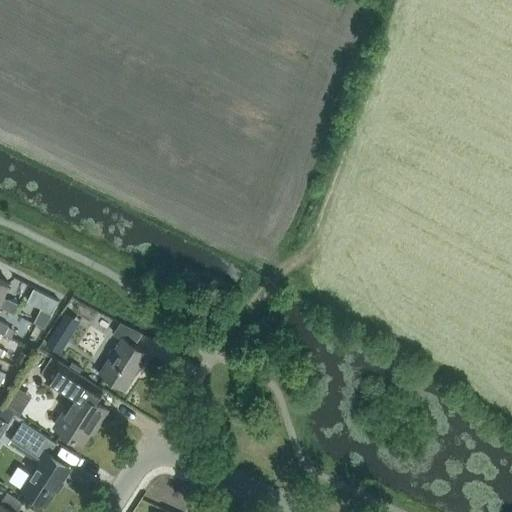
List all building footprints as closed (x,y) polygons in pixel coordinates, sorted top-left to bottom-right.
[(0,278),(0,305),(15,312),(19,303),(3,296),(9,283),(0,278)] [(34,287),(27,300),(40,307),(52,313),(59,300),(34,287)] [(40,307),(33,321),(45,327),(52,313),(40,307)] [(0,331),(5,334),(9,325),(0,320),(0,331)] [(61,320),(46,343),(58,351),(72,327),(61,320)] [(122,338),(101,372),(126,387),(148,352),(135,344),(143,332),(121,321),(113,333),(122,338)] [(15,362),(23,366),(29,355),(21,350),(15,362)] [(46,380),(73,398),(55,425),(82,442),(97,419),(99,421),(107,408),(98,402),(106,390),(59,360),(46,380)] [(0,416),(0,437),(9,423),(6,420),(0,416)] [(57,442),(24,420),(12,438),(42,458),(23,488),(46,503),(70,466),(50,453),(57,442)] [(16,511),(1,502),(0,503),(0,511),(16,511)]
